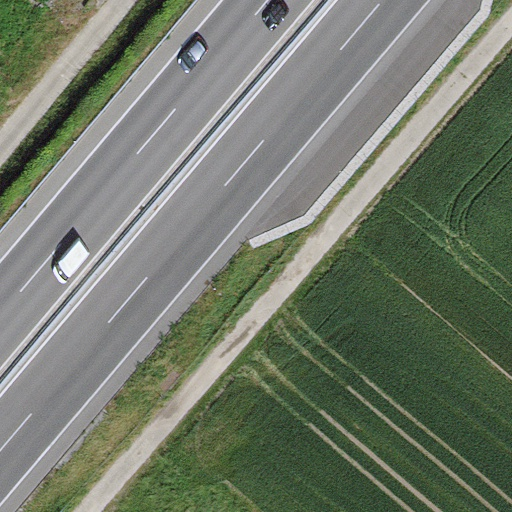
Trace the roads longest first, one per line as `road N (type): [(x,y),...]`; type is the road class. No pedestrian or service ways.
road 1 (track): [(511,41),(100,511)]
road 2 (motorway): [(0,446),(379,0)]
road 3 (motorway): [(266,0),(0,313)]
